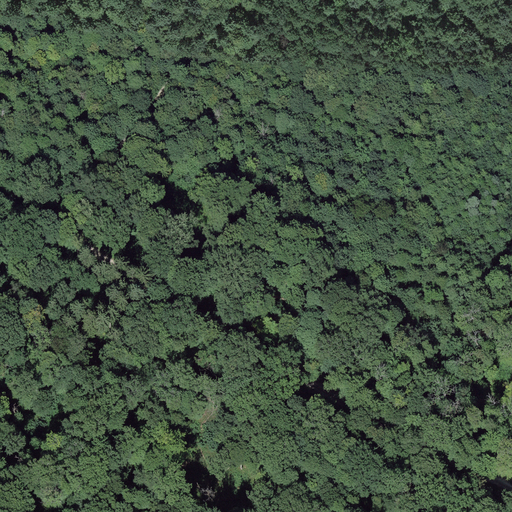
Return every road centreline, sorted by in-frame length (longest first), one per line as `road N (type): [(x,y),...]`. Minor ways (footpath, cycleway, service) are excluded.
road 1 (track): [(511,495),(0,195)]
road 2 (track): [(45,226),(226,0)]
